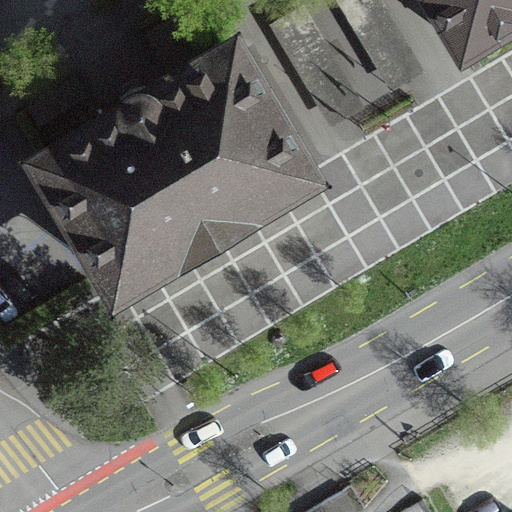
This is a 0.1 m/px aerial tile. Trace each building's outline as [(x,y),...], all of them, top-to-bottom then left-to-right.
[(378,0),(341,0),(391,84),(419,68),(378,0)] [(511,0),(428,0),(457,47),(511,13),(511,0)] [(299,6),(271,22),(329,120),(357,104),(299,6)] [(149,36),(162,56),(200,33),(188,13),(149,36)] [(118,116),(40,162),(115,288),(214,228),(305,175),(231,49),(153,95),(141,89),(128,92),(119,102),(118,116)] [(43,128),(89,100),(76,79),(30,107),(43,128)]
